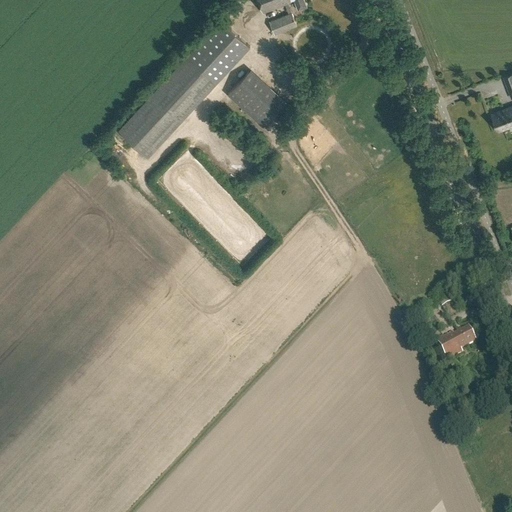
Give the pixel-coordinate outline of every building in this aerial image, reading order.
[(257,0),(263,12),(284,3),(288,13),(269,21),(274,34),(297,25),(287,2),(288,1),(289,0),(292,0),(296,10),(306,6),(303,0),(257,0)] [(220,18),(118,129),(148,156),(250,46),(220,18)] [(244,102),(247,107),(260,114),(264,107),(257,110),(254,103),(255,104),(270,97),(265,94),(270,91),(267,83),(258,88),(256,87),(253,92),(246,95),(250,87),(241,82),(244,88),(241,93),(234,89),(239,99),(244,102)] [(511,105),(491,114),(497,131),(511,125),(511,105)] [(277,117),(268,125),(272,129),(280,121),(277,117)] [(447,304),(442,293),(435,297),(440,307),(447,304)] [(429,300),(427,301),(430,306),(422,310),(425,316),(438,309),(435,303),(431,304),(429,300)] [(452,334),(451,332),(437,339),(447,358),(461,351),(460,348),(474,341),(467,327),(452,334)]
